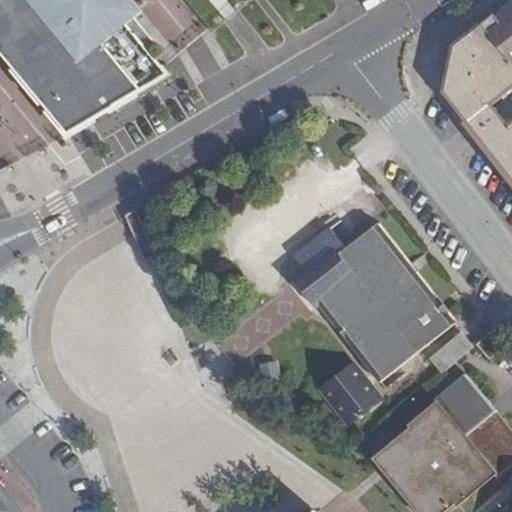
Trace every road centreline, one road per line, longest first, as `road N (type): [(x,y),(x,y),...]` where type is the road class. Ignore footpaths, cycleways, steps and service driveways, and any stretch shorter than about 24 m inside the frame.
road 1 (tertiary): [(0,240),(62,214),(343,48)]
road 2 (residential): [(511,269),(343,48)]
